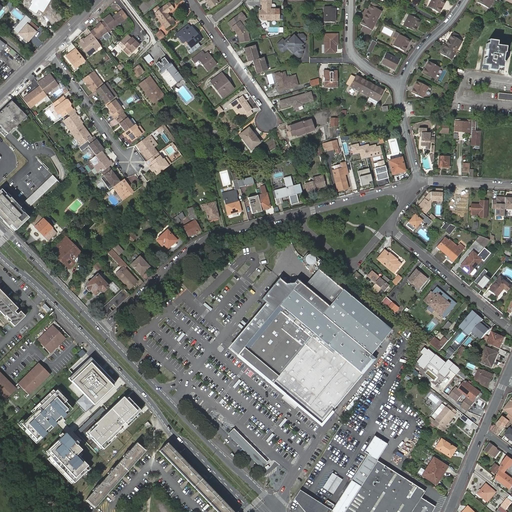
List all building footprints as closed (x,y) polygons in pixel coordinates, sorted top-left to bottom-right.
[(219,0),(204,0),(211,9),(221,2),(219,0)] [(271,0),(260,0),(260,4),(262,4),(262,7),(263,7),(263,10),(262,10),(261,10),(259,13),(259,18),(260,19),(267,19),(267,21),(278,21),(278,10),(275,10),(270,10),(270,5),(271,0)] [(439,14),(444,2),(440,0),(431,0),(428,8),(439,14)] [(493,0),(479,0),(477,3),(489,9),(493,0)] [(44,2),(37,9),(39,10),(33,16),(43,25),(55,12),(44,2)] [(151,10),(154,14),(165,28),(174,22),(172,18),(171,19),(167,14),(173,9),(169,3),(159,11),(156,7),(151,10)] [(363,14),(376,21),(381,12),(378,10),(380,7),(371,3),(368,10),(365,8),(362,14),(363,14)] [(335,23),(335,7),(324,7),(324,23),(335,23)] [(126,19),(121,12),(119,13),(114,17),(115,18),(113,19),(112,18),(110,15),(104,20),(105,21),(111,30),(125,20),(126,19)] [(239,38),(241,44),(250,42),(248,34),(243,27),(240,23),(246,19),(242,14),(229,23),(239,38)] [(376,21),(363,14),(360,19),(362,20),(360,25),(363,26),(371,31),(376,21)] [(420,21),(409,15),(403,26),(414,32),(420,21)] [(40,27),(31,19),(27,24),(36,31),(40,27)] [(112,32),(111,30),(105,21),(102,24),(97,27),(91,31),(93,33),(97,40),(108,32),(109,34),(112,32)] [(36,31),(27,24),(19,34),(28,41),(36,31)] [(193,32),(194,31),(191,27),(190,28),(188,25),(175,35),(177,38),(178,38),(181,35),(186,42),(188,44),(191,48),(197,43),(201,40),(198,36),(197,37),(193,32)] [(371,31),(363,26),(361,31),(369,35),(371,31)] [(160,30),(155,34),(159,40),(164,36),(160,30)] [(102,46),(97,40),(93,33),(85,39),(85,40),(83,42),(82,42),(80,43),(89,55),(98,48),(102,46)] [(282,40),(277,45),(279,47),(279,48),(279,50),(281,52),(283,52),(288,47),(291,49),(290,50),(295,55),(298,51),(300,53),(301,52),(303,50),(300,47),(305,42),(303,40),(305,39),(305,37),(302,35),(300,35),(299,36),(298,35),(295,38),(293,36),(288,41),(287,40),(284,42),(282,40)] [(334,44),(337,44),(337,35),(324,35),(324,54),(334,54),(334,46),(334,44)] [(410,41),(399,35),(393,46),(404,52),(410,41)] [(451,35),(445,45),(456,51),(462,42),(451,35)] [(140,46),(137,43),(133,39),(132,39),(129,43),(125,46),(127,49),(125,51),(130,56),(140,46)] [(371,52),(376,42),(373,40),(367,50),(371,52)] [(497,42),(488,41),(488,44),(486,44),(486,50),(487,51),(485,60),(484,60),(483,65),(489,66),(488,70),(496,71),(497,67),(502,68),(503,62),(502,62),(503,53),(504,53),(505,47),(496,46),(497,42)] [(190,55),(200,47),(197,43),(191,48),(188,44),(187,45),(190,50),(188,51),(190,55)] [(112,50),(117,55),(122,50),(118,45),(112,50)] [(456,51),(445,45),(440,54),(451,61),(456,51)] [(257,75),(268,71),(264,58),(259,59),(255,46),(244,49),(248,62),(253,61),(257,75)] [(77,48),(66,56),(76,68),(86,60),(77,48)] [(99,49),(98,48),(89,55),(90,56),(99,49)] [(144,48),(138,53),(143,58),(148,52),(144,48)] [(216,65),(207,53),(204,55),(202,52),(192,60),(194,63),(198,60),(207,72),(216,65)] [(399,61),(385,54),(380,64),(394,71),(399,61)] [(183,79),(172,64),(170,65),(165,58),(156,65),(161,72),(159,73),(170,87),(177,82),(180,81),(183,79)] [(440,67),(428,62),(423,73),(434,79),(440,67)] [(145,72),(141,66),(135,71),(139,76),(145,72)] [(94,71),(84,78),(87,82),(92,88),(91,89),(94,92),(96,90),(104,84),(94,71)] [(327,89),(332,89),(332,88),(337,88),(337,72),(334,72),(332,74),(329,74),(327,71),(322,72),(322,79),(324,79),(324,87),(327,87),(327,89)] [(277,77),(277,78),(279,86),(277,87),(278,91),(298,86),(295,75),(286,78),(284,72),(279,73),(277,77)] [(234,89),(222,73),(211,82),(223,97),(234,89)] [(41,86),(46,94),(59,85),(51,74),(38,83),(41,86)] [(350,87),(359,92),(365,81),(356,76),(350,87)] [(163,93),(154,80),(149,80),(145,82),(144,88),(154,100),(158,101),(163,97),(163,93)] [(365,81),(359,92),(369,97),(375,86),(365,81)] [(111,87),(107,82),(104,84),(96,90),(101,96),(103,99),(106,103),(108,102),(114,97),(108,90),(111,87)] [(428,87),(417,82),(411,93),(423,98),(428,87)] [(32,92),(23,99),(30,108),(47,95),(46,94),(41,86),(34,91),(35,92),(33,93),(32,92)] [(375,86),(369,97),(378,102),(384,91),(375,86)] [(114,97),(117,95),(111,87),(108,90),(114,97)] [(302,104),(313,101),(311,93),(280,102),(282,108),(290,106),(290,105),(292,105),(293,105),(294,109),(303,106),(302,104)] [(64,116),(73,109),(71,105),(67,100),(64,96),(54,103),(57,107),(61,113),(64,116)] [(243,115),(250,110),(252,109),(242,96),(238,100),(237,99),(230,105),(232,107),(234,106),(243,116),(243,115)] [(376,106),(378,102),(369,97),(367,101),(376,106)] [(111,115),(114,119),(118,116),(123,112),(124,112),(115,100),(110,104),(107,106),(111,111),(112,114),(111,115)] [(12,101),(0,112),(0,124),(8,134),(26,117),(12,101)] [(253,113),(250,110),(243,115),(246,119),(253,113)] [(82,124),(83,123),(80,118),(78,116),(76,112),(64,120),(72,132),(82,124)] [(133,126),(125,114),(120,118),(118,120),(120,123),(119,124),(125,132),(133,126)] [(449,121),(445,121),(444,133),(448,133),(449,123),(454,123),(454,121),(454,119),(449,119),(449,121)] [(314,130),(311,120),(304,122),(304,121),(287,127),(289,132),(287,133),(289,137),(297,134),(297,136),(314,130)] [(444,133),(445,121),(437,120),(437,133),(444,133)] [(454,121),(454,123),(454,132),(466,133),(466,128),(469,128),(469,122),(454,121)] [(139,127),(136,123),(133,126),(125,132),(123,133),(125,136),(126,135),(128,134),(131,138),(133,141),(142,135),(137,128),(139,127)] [(72,132),(71,132),(79,142),(82,140),(85,143),(88,140),(92,137),(82,124),(72,132)] [(260,143),(249,128),(239,135),(250,150),(260,143)] [(422,134),(421,138),(421,147),(426,147),(426,150),(430,150),(430,134),(427,133),(427,129),(420,129),(419,134),(420,134),(422,134)] [(479,149),(480,132),(472,132),(471,145),(475,146),(475,149),(479,149)] [(102,151),(104,149),(101,145),(100,146),(99,143),(100,143),(94,136),(92,137),(88,140),(91,144),(88,145),(96,155),(101,152),(102,151)] [(158,153),(146,137),(136,144),(148,160),(158,153)] [(83,144),(93,158),(96,155),(88,145),(91,144),(88,140),(85,143),(83,144)] [(338,148),(337,141),(325,144),(327,151),(338,148)] [(358,144),(351,146),(353,155),(360,153),(362,159),(382,154),(380,147),(376,148),(375,145),(369,147),(368,145),(359,147),(358,144)] [(109,166),(113,163),(110,159),(109,160),(107,158),(105,159),(101,152),(96,155),(93,158),(90,160),(100,173),(102,172),(109,166)] [(157,174),(168,166),(163,160),(158,153),(148,160),(146,161),(149,166),(152,166),(157,174)] [(405,172),(402,158),(388,161),(392,175),(405,172)] [(385,161),(377,163),(379,168),(375,169),(378,181),(389,178),(385,161)] [(82,168),(88,173),(91,169),(85,165),(82,168)] [(113,187),(114,186),(120,181),(116,176),(116,177),(114,175),(115,174),(109,166),(102,172),(104,175),(113,187)] [(152,166),(149,166),(156,175),(157,174),(152,166)] [(370,169),(358,172),(363,188),(374,185),(370,169)] [(348,189),(343,170),(333,173),(337,192),(348,189)] [(113,187),(104,175),(101,177),(103,180),(110,189),(113,187)] [(326,186),(323,175),(312,178),(313,182),(305,184),(307,192),(316,190),(316,189),(326,186)] [(240,187),(254,183),(252,177),(238,180),(240,187)] [(295,194),(302,192),(300,184),(293,186),(291,177),(284,179),(286,188),(274,191),(276,199),(275,199),(277,205),(282,203),(281,197),(295,194)] [(123,200),(134,192),(124,178),(120,181),(114,186),(123,200)] [(257,196),(261,210),(271,208),(265,186),(260,187),(260,188),(262,194),(257,196)] [(2,187),(0,188),(0,215),(10,226),(11,224),(17,229),(30,216),(2,187)] [(241,212),(236,190),(223,193),(228,215),(241,212)] [(425,199),(417,208),(425,214),(430,207),(430,204),(433,201),(442,201),(442,193),(430,193),(425,199)] [(252,213),(261,210),(257,196),(248,198),(252,213)] [(465,198),(452,198),(452,207),(465,207),(465,198)] [(505,199),(501,199),(501,198),(496,198),(496,201),(492,201),(492,209),(495,209),(495,216),(504,216),(504,210),(505,199)] [(470,215),(479,215),(479,217),(486,218),(487,201),(480,201),(480,205),(471,204),(470,215)] [(215,203),(202,206),(203,210),(206,209),(209,220),(218,217),(215,203)] [(197,217),(194,207),(187,209),(189,215),(191,215),(193,218),(197,217)] [(414,215),(406,226),(413,232),(421,221),(428,227),(432,222),(421,213),(418,218),(414,215)] [(44,220),(40,216),(32,223),(49,241),(57,234),(52,228),(44,220)] [(56,224),(48,216),(44,220),(52,228),(56,224)] [(177,216),(172,220),(176,225),(181,221),(177,216)] [(200,230),(195,221),(184,227),(189,236),(194,234),(194,235),(197,234),(196,232),(200,230)] [(440,228),(444,231),(450,224),(446,223),(444,222),(443,223),(444,224),(440,228)] [(450,224),(444,231),(449,236),(456,227),(450,224)] [(179,238),(177,235),(174,238),(167,231),(157,240),(162,246),(164,244),(168,248),(179,238)] [(136,237),(131,232),(127,236),(132,242),(136,237)] [(485,238),(479,236),(475,241),(480,245),(482,243),(485,238)] [(63,244),(68,239),(65,237),(56,245),(58,247),(62,243),(63,244)] [(444,238),(436,248),(439,250),(441,248),(446,252),(445,253),(450,258),(449,259),(452,262),(459,253),(455,250),(458,247),(449,239),(447,241),(444,238)] [(80,253),(68,239),(63,244),(62,243),(58,247),(56,245),(52,250),(54,253),(60,261),(61,260),(64,263),(67,260),(71,265),(75,261),(71,257),(73,254),(76,257),(80,253)] [(123,251),(117,245),(113,248),(119,255),(123,251)] [(472,252),(461,266),(470,274),(472,275),(473,275),(476,271),(476,270),(474,268),(481,259),(484,261),(490,253),(484,248),(477,255),(472,252)] [(121,259),(112,249),(108,253),(117,262),(121,259)] [(82,255),(80,253),(76,257),(73,254),(71,257),(75,261),(82,255)] [(385,259),(382,256),(379,259),(395,273),(402,264),(398,261),(390,253),(389,254),(385,259)] [(310,254),(309,254),(306,255),(306,256),(305,257),(305,259),(305,261),(306,262),(307,264),(309,264),(310,264),(312,264),(314,263),(314,262),(315,261),(315,259),(315,257),(314,256),(313,255),(312,254),(310,254)] [(149,267),(140,257),(132,264),(140,274),(149,267)] [(126,267),(127,266),(121,259),(117,262),(121,267),(124,264),(126,267)] [(103,266),(98,261),(93,266),(98,271),(103,266)] [(137,281),(123,267),(116,274),(130,289),(137,281)] [(391,328),(343,289),(318,268),(304,285),(297,279),(293,283),(286,283),(279,278),(261,299),(265,303),(235,340),(237,342),(232,348),(239,353),(237,355),(267,379),(297,404),(321,424),(333,410),(375,357),(371,353),(374,349),(391,328)] [(481,291),(490,279),(485,275),(487,272),(484,269),(473,282),(477,284),(475,286),(481,291)] [(418,270),(409,281),(420,290),(429,279),(418,270)] [(97,275),(103,280),(107,277),(101,271),(97,275)] [(357,272),(354,276),(359,281),(361,279),(362,280),(363,278),(357,272)] [(390,278),(386,274),(381,279),(373,272),(369,277),(378,284),(373,289),(381,296),(385,291),(384,290),(388,285),(386,283),(390,278)] [(396,282),(398,284),(404,277),(400,274),(394,281),(396,282)] [(109,287),(103,280),(97,275),(86,285),(95,295),(101,290),(103,292),(109,287)] [(506,291),(510,285),(500,276),(489,290),(496,296),(503,288),(506,291)] [(0,310),(7,317),(8,316),(13,321),(12,322),(16,327),(27,316),(22,312),(19,315),(17,312),(20,309),(0,288),(0,310)] [(116,308),(130,295),(123,288),(100,310),(106,317),(113,311),(110,308),(113,305),(116,308)] [(432,293),(425,301),(445,318),(453,308),(438,295),(436,297),(432,293)] [(382,303),(394,312),(395,311),(396,312),(399,308),(387,297),(382,303)] [(482,321),(483,319),(473,311),(460,327),(469,336),(473,332),(482,321)] [(485,336),(491,329),(482,321),(473,332),(482,340),(485,336)] [(50,353),(66,339),(52,325),(38,339),(50,353)] [(488,344),(500,349),(504,338),(493,333),(488,344)] [(440,343),(435,338),(430,343),(439,351),(444,346),(448,341),(445,337),(440,343)] [(237,342),(235,340),(228,348),(284,395),(284,396),(297,407),(298,406),(322,426),(334,411),(333,410),(321,424),(237,355),(239,353),(232,348),(237,342)] [(457,354),(456,357),(457,357),(459,358),(460,359),(465,348),(462,346),(458,355),(457,354)] [(449,353),(446,357),(449,360),(453,355),(455,352),(450,348),(447,352),(449,353)] [(494,364),(495,360),(498,353),(487,348),(481,362),(492,367),(494,364)] [(463,367),(466,361),(460,359),(459,358),(456,363),(459,364),(458,365),(463,367)] [(117,385),(94,361),(74,380),(98,404),(117,385)] [(445,369),(449,372),(454,365),(450,362),(445,369)] [(28,394),(50,374),(40,363),(18,384),(28,394)] [(480,384),(488,388),(493,375),(478,368),(473,378),(477,379),(476,381),(480,383),(480,384)] [(16,391),(0,373),(0,392),(7,399),(16,391)] [(471,407),(472,407),(475,403),(473,402),(481,392),(465,380),(458,390),(456,388),(450,397),(457,403),(462,396),(464,394),(469,398),(467,400),(461,407),(468,412),(470,409),(469,408),(471,407)] [(59,389),(24,424),(40,441),(60,422),(73,409),(66,403),(69,400),(59,389)] [(126,395),(87,432),(104,449),(142,412),(126,395)] [(431,422),(444,433),(449,427),(446,426),(449,423),(451,424),(454,421),(452,419),(456,414),(455,413),(457,411),(446,403),(444,406),(434,418),(433,419),(431,418),(428,420),(431,422)] [(432,416),(434,418),(444,406),(442,404),(432,416)] [(498,436),(509,421),(503,416),(496,425),(495,427),(494,426),(491,430),(492,431),(498,436)] [(248,455),(261,469),(268,463),(252,447),(233,428),(227,434),(248,455)] [(68,430),(47,450),(77,482),(92,467),(80,454),(86,448),(68,430)] [(431,511),(434,507),(420,498),(424,492),(377,461),(387,445),(374,437),(364,453),(367,455),(354,476),(330,510),(308,495),(299,490),(293,499),(300,507),(304,511),(431,511)] [(450,457),(455,448),(441,439),(435,448),(450,457)] [(234,511),(168,442),(159,451),(218,511),(234,511)] [(97,505),(145,451),(136,443),(127,453),(126,452),(124,455),(125,456),(112,470),(111,469),(109,472),(110,473),(97,487),(96,486),(93,489),(95,490),(85,500),(94,508),(97,505)] [(498,449),(490,443),(485,450),(494,458),(500,451),(497,449),(498,449)] [(502,465),(496,479),(510,490),(511,487),(511,478),(510,477),(504,472),(507,468),(508,469),(511,464),(511,459),(508,457),(502,465)] [(427,467),(442,476),(447,467),(433,458),(427,467)] [(500,468),(495,465),(490,471),(495,474),(500,468)] [(436,485),(442,476),(427,467),(422,476),(436,485)] [(333,494),(342,480),(332,473),(323,488),(333,494)] [(495,493),(486,485),(479,494),(488,502),(495,493)] [(507,499),(501,506),(506,510),(511,503),(507,499)]
